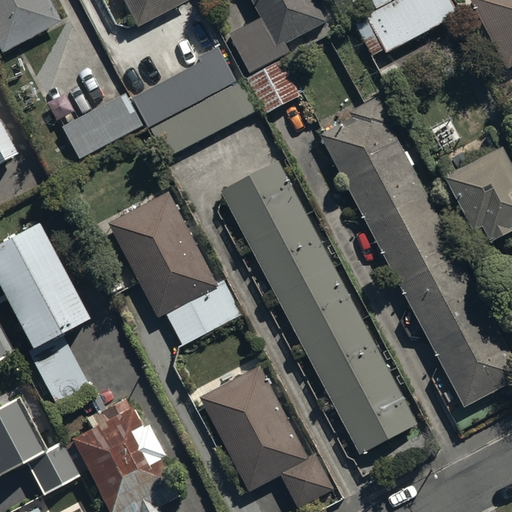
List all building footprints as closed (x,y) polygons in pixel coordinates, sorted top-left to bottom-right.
[(0,0),(0,48),(1,49),(59,19),(49,0),(0,0)] [(181,0),(123,0),(136,24),(181,0)] [(324,18),(314,0),(253,0),(261,14),(231,29),(252,71),(246,74),(265,111),(300,94),(279,53),(289,48),(285,38),(324,18)] [(385,47),(386,49),(459,12),(452,0),(393,0),(355,20),(373,54),(385,47)] [(511,0),(472,0),(507,65),(511,62),(511,0)] [(151,125),(239,81),(220,45),(197,58),(198,61),(132,97),(148,126),(151,125)] [(141,124),(125,92),(63,124),(80,156),(141,124)] [(348,118),(321,132),(464,405),(455,409),(464,426),(511,400),(511,353),(392,124),(399,120),(384,92),(346,112),(348,118)] [(0,155),(16,147),(0,117),(0,155)] [(511,156),(504,141),(471,157),(468,151),(454,158),(458,165),(447,170),(473,225),(483,220),(490,235),(507,227),(511,237),(511,156)] [(416,420),(278,158),(222,188),(360,450),(416,420)] [(217,282),(167,189),(109,221),(158,314),(166,310),(183,341),(242,310),(225,278),(217,282)] [(86,313),(37,215),(0,233),(0,289),(59,406),(92,390),(59,326),(86,313)] [(307,455),(259,364),(203,393),(251,486),(281,471),(298,505),(334,487),(315,451),(307,455)] [(0,468),(23,455),(44,491),(77,472),(58,438),(47,444),(17,391),(0,400),(0,468)] [(62,419),(111,511),(158,511),(160,511),(157,505),(184,491),(146,420),(142,422),(132,403),(129,404),(123,394),(91,412),(88,405),(62,419)] [(92,511),(93,511),(92,511),(86,511),(81,501),(59,511),(52,511),(51,509),(46,511),(92,511)]
